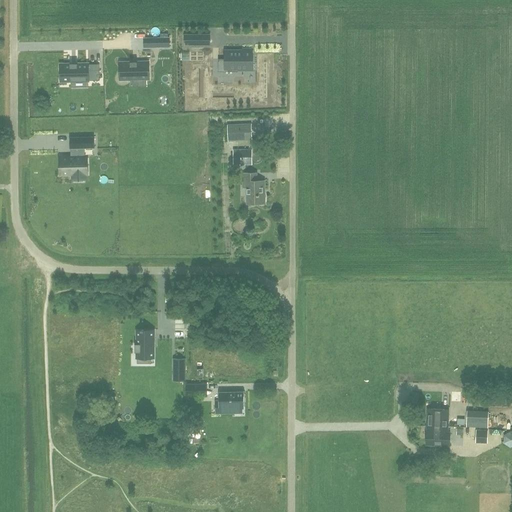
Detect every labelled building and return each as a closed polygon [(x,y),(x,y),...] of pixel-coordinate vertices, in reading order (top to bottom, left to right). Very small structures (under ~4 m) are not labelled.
[(210,45),(210,35),(185,35),(185,45),(210,45)] [(169,47),(169,39),(156,39),(156,47),(169,47)] [(220,70),(252,70),(252,49),(243,49),(243,51),(226,51),(225,59),(220,59),(220,70)] [(148,62),(120,63),(120,80),(148,79),(148,62)] [(88,64),(60,65),(61,82),(99,81),(99,71),(88,71),(88,64)] [(210,112),(267,112),(267,102),(272,102),(272,93),(263,93),(263,102),(210,102),(210,112)] [(252,140),(251,124),(227,125),(228,141),(252,140)] [(183,132),(182,144),(199,144),(200,133),(183,132)] [(70,149),(72,149),(72,157),(61,158),(61,175),(87,174),(86,157),(85,157),(84,149),(94,149),(94,137),(70,137),(70,149)] [(264,204),(263,181),(256,181),(256,173),(242,174),(243,188),(247,188),(247,204),(264,204)] [(137,353),(137,358),(153,358),(153,331),(143,331),(143,330),(141,330),(141,331),(137,331),(137,344),(135,344),(135,353),(137,353)] [(197,397),(197,385),(186,385),(186,397),(197,397)] [(200,400),(210,399),(209,387),(199,388),(200,400)] [(230,393),(230,392),(230,393),(219,394),(220,413),(243,412),(243,401),(244,401),(244,391),(236,392),(236,393),(230,393)] [(448,409),(427,409),(427,432),(426,432),(426,444),(450,445),(450,433),(448,433),(448,409)] [(488,412),(467,411),(466,427),(488,428),(488,412)] [(503,444),(510,448),(511,447),(511,432),(504,435),(503,444)]
